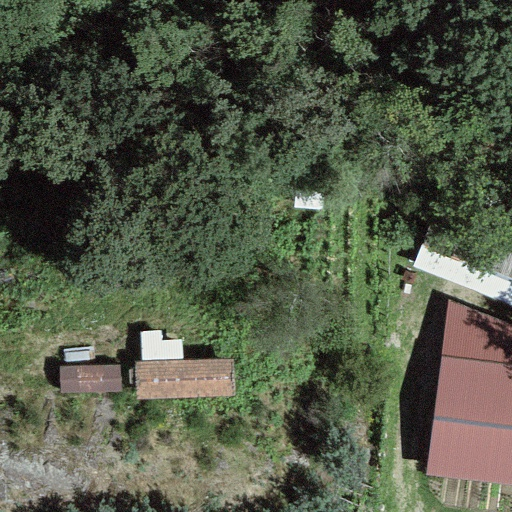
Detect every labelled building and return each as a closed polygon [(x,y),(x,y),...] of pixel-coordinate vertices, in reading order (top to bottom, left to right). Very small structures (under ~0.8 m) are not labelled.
[(323,193),(293,190),(291,208),(321,211),(323,193)] [(511,256),(428,225),(412,268),(511,305),(511,256)] [(425,474),(511,485),(511,326),(448,301),(425,474)] [(232,396),(231,358),(181,360),(180,340),(160,341),(159,332),(138,332),(139,362),(134,362),(135,399),(232,396)] [(62,348),(62,362),(93,361),(92,347),(62,348)] [(118,391),(117,365),(57,367),(58,393),(118,391)]
